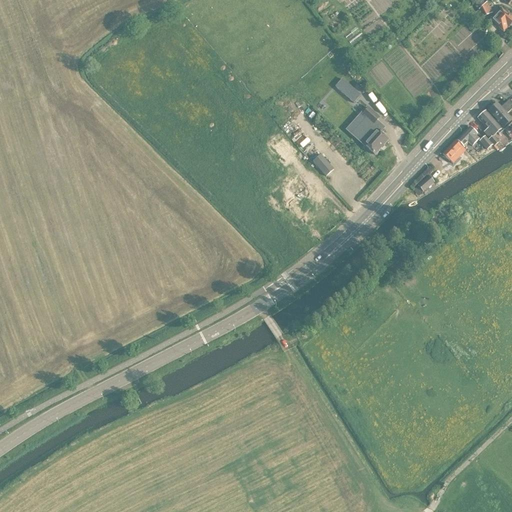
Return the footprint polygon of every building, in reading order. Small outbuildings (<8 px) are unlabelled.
[(487,2),(481,7),(478,9),(483,18),(492,13),(487,2)] [(511,23),(511,19),(500,9),(491,20),(495,24),(496,23),(503,30),(506,27),(508,28),(511,23)] [(353,103),(360,96),(342,79),(335,87),(353,103)] [(503,130),(511,122),(511,121),(496,103),(488,110),(497,121),(495,122),(501,128),(502,129),(503,130)] [(368,107),(362,114),(365,117),(373,124),(376,121),(379,118),(368,107)] [(489,139),(488,140),(492,145),(494,147),(499,142),(493,136),(502,129),(501,128),(495,122),(485,111),(477,118),(487,129),(484,132),(489,139)] [(365,117),(351,133),(363,144),(375,155),(388,140),(379,132),(383,128),(376,121),(373,124),(365,117)] [(262,128),(292,163),(301,156),(271,121),(262,128)] [(457,141),(464,147),(468,143),(472,146),(479,139),(475,136),(477,134),(469,127),(457,141)] [(485,136),(479,141),(487,150),(492,145),(488,140),(485,136)] [(453,163),(465,151),(455,141),(443,154),(453,163)] [(312,161),(325,176),(332,170),(319,155),(312,161)] [(285,209),(288,213),(301,201),(294,193),(306,182),(296,171),(284,183),(283,181),(270,193),(273,196),(268,201),(280,214),(285,209)] [(418,185),(423,192),(434,183),(428,176),(418,185)] [(401,253),(383,270),(393,282),(412,264),(401,253)]
